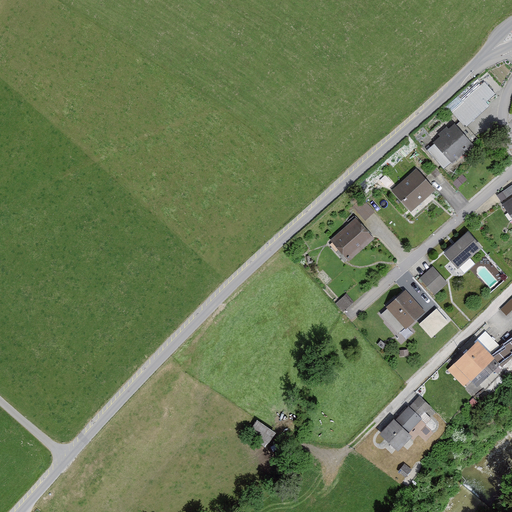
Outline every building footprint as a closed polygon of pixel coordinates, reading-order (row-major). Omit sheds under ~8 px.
[(494,94),(484,83),(453,113),(466,126),(488,106),(485,102),(494,94)] [(468,148),(448,128),(429,146),(449,166),(468,148)] [(430,193),(410,173),(388,196),(409,215),(430,193)] [(511,194),(511,188),(511,186),(495,198),(499,203),(511,194)] [(511,198),(499,207),(511,225),(511,198)] [(373,216),(359,202),(352,209),(365,223),(373,216)] [(370,242),(351,222),(328,244),(347,264),(370,242)] [(469,235),(447,256),(458,268),(481,247),(469,235)] [(444,286),(430,270),(418,281),(432,297),(444,286)] [(422,314),(403,292),(383,310),(402,331),(422,314)] [(511,306),(511,297),(497,311),(502,316),(511,306)] [(349,306),(342,298),(334,304),(341,312),(349,306)] [(420,322),(433,336),(451,319),(438,305),(420,322)] [(497,365),(477,344),(458,363),(478,384),(497,365)] [(428,408),(417,399),(407,410),(405,409),(391,424),(389,422),(374,438),(394,456),(409,439),(405,436),(419,421),(425,427),(430,421),(423,414),(428,408)] [(251,431),(270,441),(277,428),(258,417),(251,431)] [(408,471),(402,466),(396,474),(402,478),(408,471)]
